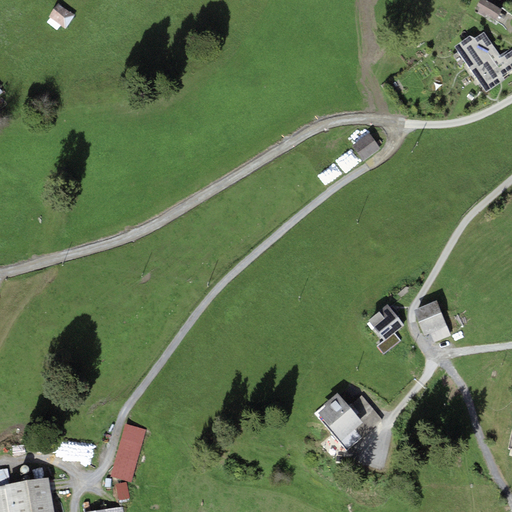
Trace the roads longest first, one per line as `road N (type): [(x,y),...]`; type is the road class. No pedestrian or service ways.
road 1 (track): [(0,462),(66,464),(84,482),(101,473),(120,417),(210,295),(313,202),(378,158),(397,120)]
road 2 (unclassified): [(511,97),(457,122),(333,121),(136,233),(0,273)]
road 3 (unclassified): [(432,355),(414,325),(425,286),(460,227),(511,177)]
road 4 (track): [(446,367),(466,393),(511,510)]
road 5 (unknown): [(432,355),(427,384),(393,446),(370,464)]
